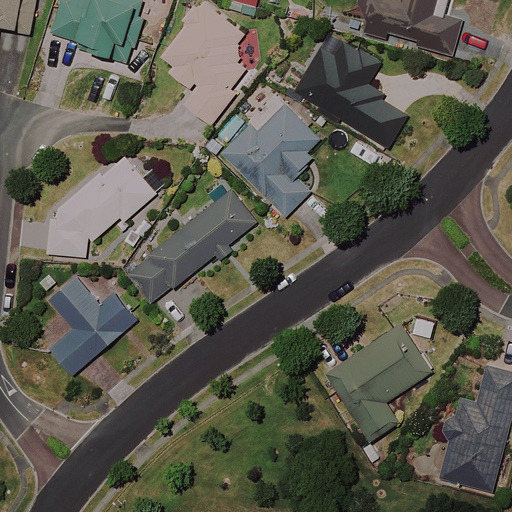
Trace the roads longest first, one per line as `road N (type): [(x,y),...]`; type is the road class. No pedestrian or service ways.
road 1 (residential): [(427,204),(371,252),(182,377),(82,472)]
road 2 (residential): [(511,109),(427,204)]
road 3 (residential): [(427,204),(511,292)]
road 4 (residential): [(82,472),(0,385)]
